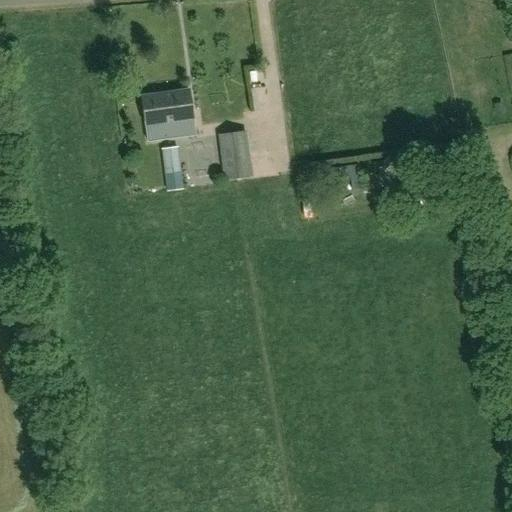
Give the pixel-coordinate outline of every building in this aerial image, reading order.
[(194,136),(187,91),(140,97),(146,142),(194,136)] [(243,133),(217,136),(223,181),(249,177),(243,133)] [(178,147),(161,149),(167,192),(183,190),(178,147)] [(378,184),(390,183),(388,162),(377,162),(378,184)] [(357,166),(324,170),(325,179),(350,176),(351,190),(360,189),(357,166)] [(418,166),(398,167),(399,177),(419,176),(418,166)] [(324,186),(326,200),(346,197),(344,184),(324,186)] [(399,212),(400,219),(410,218),(409,211),(399,212)]
